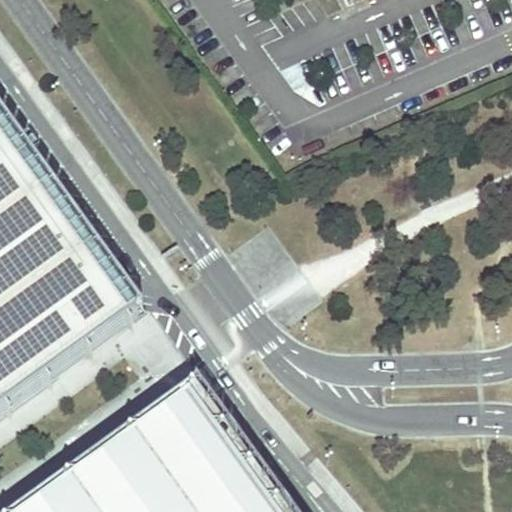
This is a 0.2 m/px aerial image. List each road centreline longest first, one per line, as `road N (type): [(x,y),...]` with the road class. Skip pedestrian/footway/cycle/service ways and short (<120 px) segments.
road 1 (unclassified): [(265,340),(17,0)]
road 2 (unclassified): [(265,340),(292,382),(338,412),(511,422)]
road 3 (unclassified): [(511,361),(342,369),(265,340)]
